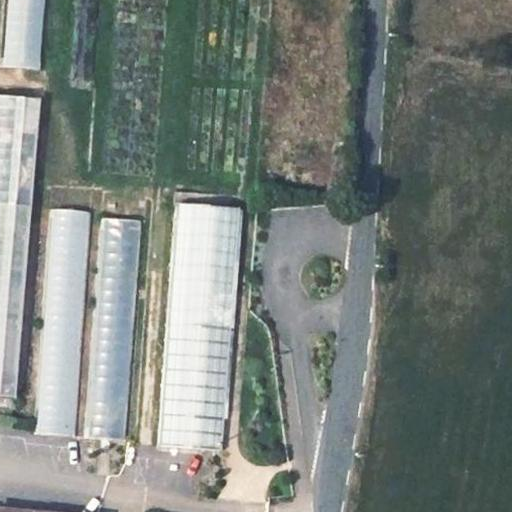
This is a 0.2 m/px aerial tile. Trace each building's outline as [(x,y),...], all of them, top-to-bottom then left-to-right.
[(3,0),(1,68),(39,70),(42,0),(3,0)] [(0,430),(24,433),(42,205),(2,201),(0,224),(0,430)] [(229,310),(235,208),(171,203),(165,306),(155,444),(219,450),(229,310)] [(93,210),(54,207),(35,434),(75,438),(93,210)] [(142,223),(102,219),(84,438),(125,442),(142,223)]
